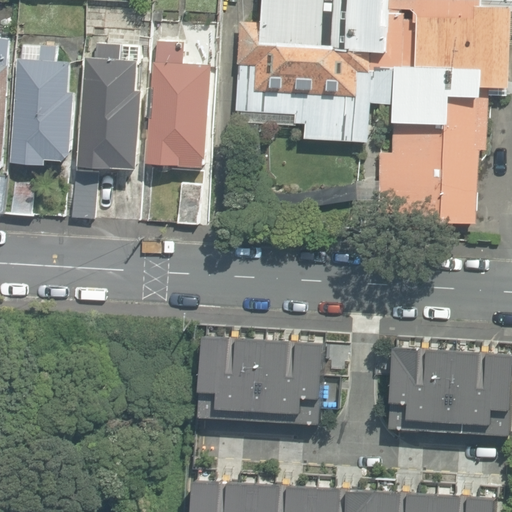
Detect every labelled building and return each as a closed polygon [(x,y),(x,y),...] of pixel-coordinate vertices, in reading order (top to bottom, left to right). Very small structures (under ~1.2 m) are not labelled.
[(409,219),(477,222),(481,149),(488,149),(491,86),(511,87),(511,79),(511,5),(484,4),(484,0),(261,0),(261,11),(266,11),(266,19),(243,18),(239,108),(297,111),(296,120),(307,121),(306,136),(370,139),(372,101),(395,102),(393,152),(381,151),(378,210),(409,211),(409,219)] [(0,165),(3,166),(4,158),(6,158),(11,63),(9,63),(11,38),(0,37),(0,165)] [(157,163),(162,168),(174,169),(179,164),(208,165),(208,156),(211,156),(215,64),(187,62),(188,41),(162,39),(161,60),(157,60),(156,87),(150,86),(148,116),(154,116),(152,162),(157,163)] [(88,55),(82,163),(143,166),(147,89),(141,89),(144,43),(100,41),(100,56),(88,55)] [(11,161),(48,163),(48,157),(64,158),(66,159),(75,151),(73,149),(76,91),(71,90),(72,61),(58,60),(59,46),(22,44),(21,58),(18,57),(11,161)] [(73,217),(95,218),(98,173),(76,172),(73,217)] [(0,211),(7,212),(9,175),(0,174),(0,211)] [(10,214),(36,215),(38,181),(11,180),(10,214)] [(181,220),(199,221),(201,183),(183,182),(181,220)] [(205,335),(199,417),(321,424),(326,342),(205,335)] [(511,405),(511,353),(395,346),(391,427),(510,435),(511,405)] [(193,511),(495,511),(497,497),(195,479),(193,511)]
